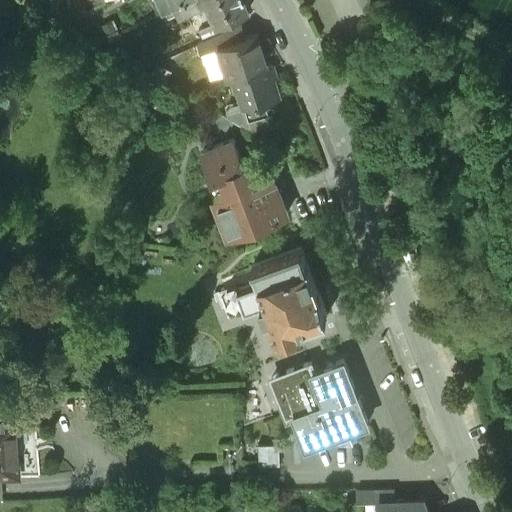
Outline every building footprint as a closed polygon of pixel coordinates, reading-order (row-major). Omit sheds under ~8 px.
[(105,0),(67,0),(71,15),(83,13),(105,2),(105,0)] [(154,0),(155,0),(158,0),(162,8),(177,2),(180,0),(154,0)] [(205,0),(180,0),(177,2),(181,10),(177,12),(179,16),(207,3),(205,0)] [(247,0),(205,0),(207,3),(216,23),(238,14),(251,8),(247,0)] [(238,14),(216,23),(200,30),(204,40),(204,41),(234,28),(242,24),(238,14)] [(234,28),(204,41),(204,40),(197,43),(200,53),(218,48),(217,47),(237,41),(234,28)] [(237,41),(217,47),(218,48),(228,79),(232,78),(266,68),(268,67),(257,34),(237,41)] [(172,70),(157,63),(151,74),(166,82),(172,70)] [(266,68),(232,78),(236,92),(239,91),(242,102),(227,107),(229,114),(241,122),(269,113),(265,101),(279,97),(273,78),(269,80),(266,68)] [(363,85),(356,68),(350,70),(357,88),(363,85)] [(232,122),(217,112),(208,127),(217,133),(220,128),(225,132),(232,122)] [(270,168),(260,171),(256,160),(243,165),(233,140),(203,152),(213,178),(221,175),(225,185),(222,186),(225,195),(213,200),(228,236),(287,212),(280,194),(279,195),(277,190),(278,190),(273,178),(274,178),(270,168)] [(8,199),(0,199),(0,212),(9,211),(8,199)] [(301,248),(252,267),(257,283),(237,290),(245,311),(260,305),(265,319),(269,318),(278,340),(300,332),(301,335),(330,324),(319,293),(318,293),(308,264),(307,265),(301,248)] [(323,368),(314,371),(311,363),(271,379),(287,420),(294,417),(306,447),(368,422),(343,360),(323,368)] [(12,411),(13,425),(38,424),(37,406),(12,408),(12,411)] [(0,483),(16,483),(13,425),(12,411),(0,411),(0,483)] [(279,448),(258,448),(259,469),(280,468),(279,448)] [(395,487),(356,489),(357,502),(368,502),(374,501),(374,500),(396,499),(395,487)] [(429,511),(423,498),(396,499),(374,500),(374,501),(374,511),(429,511)]
